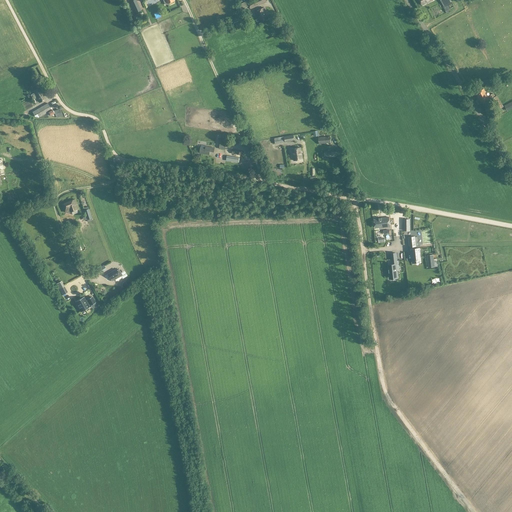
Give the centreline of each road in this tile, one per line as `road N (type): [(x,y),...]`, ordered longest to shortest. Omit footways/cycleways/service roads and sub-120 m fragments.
road 1 (track): [(511,226),(120,159),(95,117),(59,103),(6,0)]
road 2 (track): [(472,511),(386,394),(355,198)]
road 3 (tertiary): [(511,171),(411,0)]
road 4 (track): [(261,181),(184,0)]
